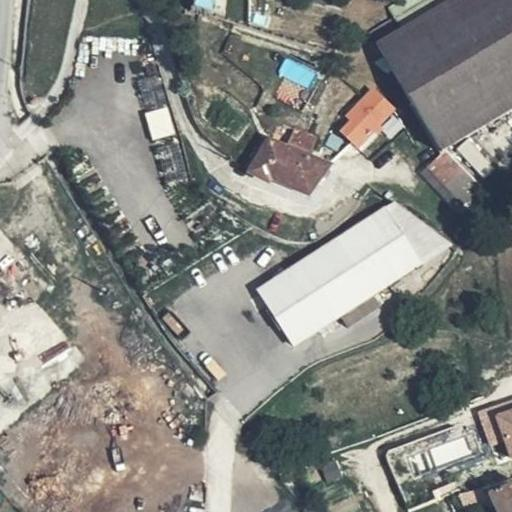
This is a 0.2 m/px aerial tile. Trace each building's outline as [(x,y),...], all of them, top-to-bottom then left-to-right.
[(447,151),(511,111),(511,0),(453,0),(413,24),(407,14),(371,36),(444,154),(428,170),(463,207),(482,188),(447,151)] [(374,93),(350,118),(354,121),(343,134),(358,149),(393,110),(374,93)] [(270,143),(252,175),(268,185),(271,181),(310,197),(330,167),(270,143)] [(421,266),(420,265),(409,249),(421,241),(412,228),(401,235),(385,212),(332,247),(262,292),(296,347),(421,266)] [(511,399),(478,411),(490,447),(505,441),(511,459),(511,458),(511,399)] [(511,511),(511,487),(491,496),(498,511),(511,511)] [(488,503),(483,491),(462,496),(466,509),(488,503)]
